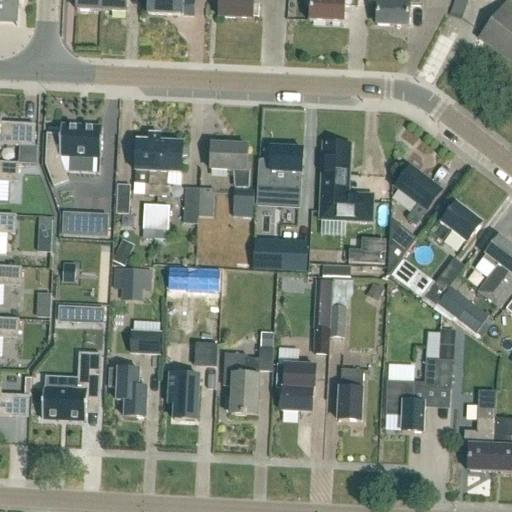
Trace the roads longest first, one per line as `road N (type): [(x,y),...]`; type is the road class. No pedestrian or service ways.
road 1 (unclassified): [(511,169),(397,85),(48,72)]
road 2 (residential): [(271,511),(131,504)]
road 3 (residential): [(131,504),(0,497)]
